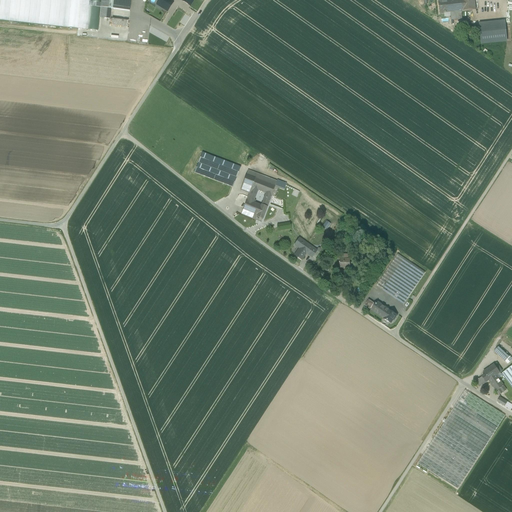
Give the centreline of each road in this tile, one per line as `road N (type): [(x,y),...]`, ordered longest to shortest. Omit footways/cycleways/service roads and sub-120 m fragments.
road 1 (residential): [(124,128),(274,248),(511,413)]
road 2 (track): [(165,511),(62,222),(0,217)]
road 3 (track): [(511,150),(396,332)]
road 4 (unclassified): [(210,0),(124,128)]
road 5 (track): [(463,384),(382,511)]
